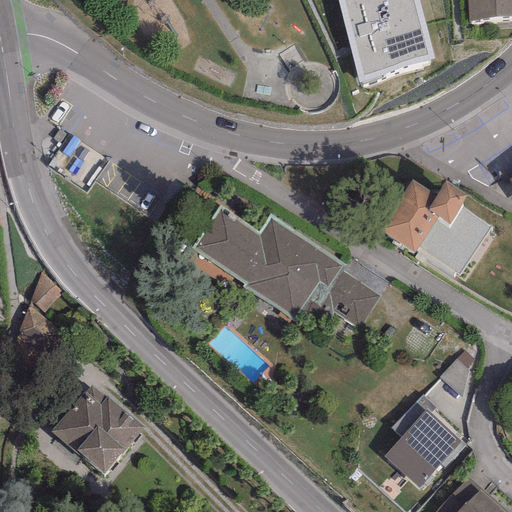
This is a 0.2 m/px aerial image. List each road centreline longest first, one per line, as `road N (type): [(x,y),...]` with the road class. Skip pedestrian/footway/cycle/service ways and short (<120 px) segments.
road 1 (tertiary): [(0,44),(25,183),(67,267),(321,511)]
road 2 (residential): [(234,138),(247,177),(504,334)]
road 3 (residential): [(511,66),(450,113),(368,147),(309,150),(234,138)]
road 4 (residential): [(234,138),(177,119),(59,43),(0,28)]
road 5 (residential): [(504,334),(481,423),(490,455),(511,482)]
